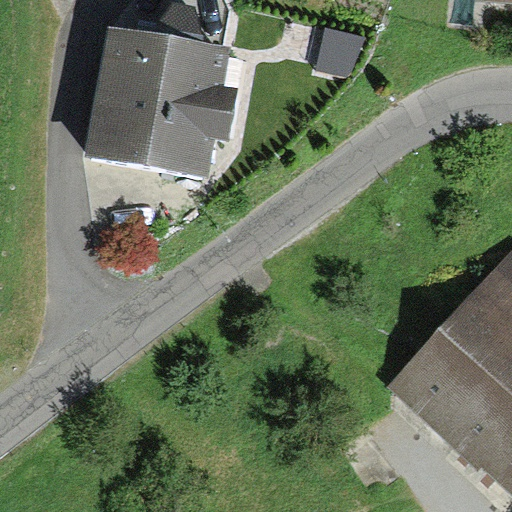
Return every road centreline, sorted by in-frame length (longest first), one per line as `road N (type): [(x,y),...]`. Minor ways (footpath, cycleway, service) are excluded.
road 1 (tertiary): [(511,89),(468,91),(393,129),(97,341)]
road 2 (residential): [(97,341),(74,290),(61,225),(68,53),(105,0)]
road 3 (tertiary): [(97,341),(0,416)]
